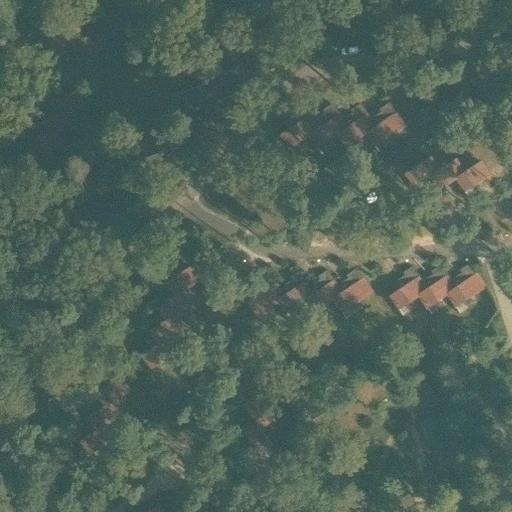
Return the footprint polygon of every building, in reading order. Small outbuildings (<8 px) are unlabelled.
[(16,13),(0,24),(0,28),(11,43),(29,30),(16,13)] [(47,36),(53,51),(72,45),(81,41),(76,26),(47,36)] [(81,41),(72,45),(77,60),(105,50),(100,34),(93,37),(91,32),(86,33),(88,38),(81,41)] [(219,75),(223,85),(229,98),(243,93),(241,88),(257,82),(255,77),(273,70),(270,62),(276,60),(271,46),(258,51),(255,44),(228,55),(233,69),(219,75)] [(6,55),(0,57),(0,68),(2,73),(30,64),(25,48),(18,50),(17,45),(12,47),(14,52),(6,55)] [(173,113),(179,130),(183,137),(196,131),(194,127),(211,121),(209,116),(227,109),(224,100),(229,98),(223,85),(211,89),(209,83),(181,94),(187,108),(173,113)] [(57,100),(61,115),(71,112),(90,106),(85,91),(57,100)] [(361,126),(366,135),(374,148),(405,128),(389,104),(379,110),(380,113),(370,120),(361,126)] [(332,127),(337,136),(345,148),(366,135),(361,126),(370,120),(360,105),(350,111),(352,114),(342,121),(332,127)] [(288,150),(309,137),(304,128),(313,122),(303,106),(293,113),(295,116),(284,123),(289,131),(279,137),(288,150)] [(304,128),(309,137),(317,149),(337,136),(332,127),(342,121),(332,106),(321,112),(323,115),(313,122),(304,128)] [(47,136),(57,133),(69,129),(71,133),(77,131),(71,112),(61,115),(42,121),(47,136)] [(183,137),(179,130),(153,140),(159,154),(145,160),(154,184),(168,178),(166,174),(182,167),(180,162),(199,155),(195,147),(201,145),(196,131),(183,137)] [(47,136),(28,141),(33,157),(61,147),(57,133),(47,136)] [(430,159),(405,176),(413,189),(430,178),(431,178),(439,173),(438,172),(430,159)] [(431,178),(430,178),(439,191),(455,180),(456,180),(455,180),(464,174),(455,161),(448,166),(445,162),(440,165),(443,169),(438,172),(439,173),(431,178)] [(480,163),(464,174),(455,180),(456,180),(455,180),(464,193),(489,177),(480,163)] [(62,233),(71,257),(85,252),(83,247),(100,241),(98,236),(116,229),(113,221),(119,218),(114,204),(101,209),(98,203),(71,213),(76,228),(62,233)] [(447,296),(455,309),(486,289),(469,265),(459,271),(461,274),(451,281),(441,288),(447,296)] [(422,282),(413,289),(419,297),(418,297),(426,310),(447,296),(441,288),(451,281),(441,266),(431,273),(432,276),(422,282)] [(389,298),(398,311),(419,297),(413,289),(422,282),(412,267),(402,274),(404,277),(393,284),(398,292),(389,298)] [(165,285),(174,298),(183,294),(199,282),(190,268),(165,285)] [(333,301),(342,315),(372,294),(356,270),(346,277),(347,280),(338,287),(328,293),(333,301)] [(313,315),(333,301),(328,293),(338,287),(327,271),(317,278),(319,281),(309,288),(300,295),(304,303),(313,315)] [(271,296),(276,304),(284,316),(304,303),(300,295),(309,288),(299,273),(288,279),(290,282),(281,289),(271,296)] [(247,304),(255,317),(276,304),(271,296),(281,289),(270,274),(260,280),(262,283),(251,291),(256,298),(247,304)] [(157,309),(166,322),(175,318),(187,309),(190,313),(194,311),(183,294),(174,298),(157,309)] [(158,346),(158,347),(166,341),(167,341),(184,330),(175,318),(166,322),(149,333),(158,346)] [(158,346),(141,357),(150,370),(150,371),(171,357),(174,362),(179,359),(167,341),(166,341),(158,347),(158,346)] [(120,378),(95,395),(104,408),(105,409),(113,404),(112,403),(113,403),(129,392),(120,378)] [(256,396),(243,406),(255,422),(259,430),(260,430),(273,421),(256,396)] [(104,408),(87,419),(96,432),(97,433),(105,428),(116,420),(119,424),(125,421),(113,403),(112,403),(113,404),(105,409),(104,408)] [(245,436),(252,448),(258,455),(271,446),(260,430),(259,430),(255,422),(237,434),(241,439),(245,436)] [(105,428),(97,433),(96,432),(80,443),(89,456),(114,441),(105,428)] [(270,472),(258,455),(252,448),(239,456),(256,481),(270,472)]
